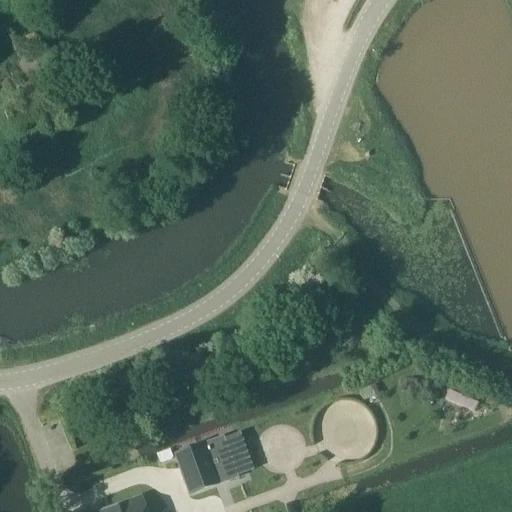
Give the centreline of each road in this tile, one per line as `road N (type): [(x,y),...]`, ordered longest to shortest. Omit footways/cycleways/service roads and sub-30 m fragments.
road 1 (tertiary): [(0,383),(151,338),(197,315),(252,271),(295,209),(380,0)]
road 2 (track): [(511,368),(409,320),(295,209)]
